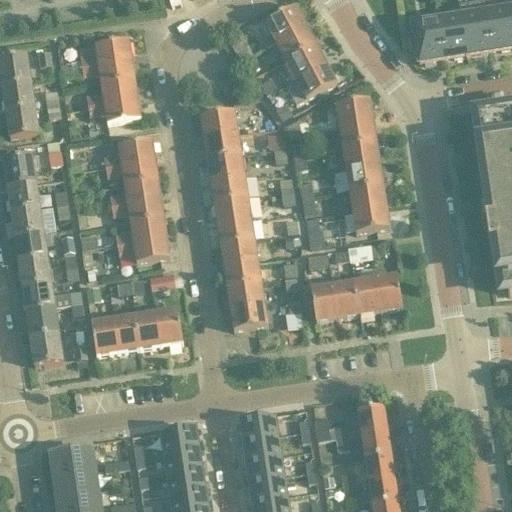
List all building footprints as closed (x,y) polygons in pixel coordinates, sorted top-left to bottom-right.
[(179,0),(169,0),(172,11),(182,9),(179,0)] [(511,32),(508,6),(483,10),(484,18),(485,18),(492,57),(511,53),(511,32)] [(271,39),(262,44),(267,53),(276,48),(276,49),(307,33),(297,13),(287,18),(266,29),(271,39)] [(469,61),(492,57),(485,18),(484,18),(462,21),(468,63),(470,62),(469,61)] [(467,63),(468,63),(462,21),(437,25),(443,65),(467,61),(467,63)] [(420,69),(443,65),(437,25),(413,29),(415,41),(410,42),(413,57),(417,57),(420,69)] [(276,49),(286,68),(317,51),(307,33),(276,49)] [(240,67),(241,67),(253,61),(242,42),(230,48),(240,67)] [(97,61),(81,63),(83,74),(133,67),(130,46),(95,51),(97,61)] [(286,68),(296,86),(326,68),(317,51),(286,68)] [(41,74),(52,72),(53,72),(51,57),(39,59),(41,74)] [(0,65),(0,70),(3,93),(32,89),(28,61),(0,65)] [(240,68),(246,79),(254,75),(248,63),(240,68)] [(100,81),(102,91),(136,87),(133,67),(83,74),(84,83),(100,81)] [(338,89),(326,68),(296,86),(307,106),(338,89)] [(266,101),(268,100),(278,95),(272,84),(260,89),(266,101)] [(87,102),(89,113),(139,105),(136,87),(102,91),(103,100),(87,102)] [(3,93),(7,121),(36,116),(32,89),(3,93)] [(45,99),(47,112),(59,110),(57,97),(45,99)] [(142,125),(139,105),(89,113),(90,123),(106,120),(108,130),(142,125)] [(336,111),(340,133),(374,127),(371,106),(336,111)] [(282,125),(292,120),(287,109),(276,114),(282,125)] [(49,126),(62,124),(59,110),(47,112),(49,126)] [(511,115),(491,119),(482,120),(484,138),(475,140),(485,210),(495,209),(497,224),(488,225),(486,226),(489,250),(491,250),(501,248),(503,263),(493,265),(495,278),(505,277),(509,300),(511,299),(511,115)] [(40,140),(36,116),(7,121),(11,145),(40,140)] [(202,123),(205,144),(240,141),(236,118),(202,123)] [(287,131),(292,145),(302,143),(298,125),(287,131)] [(340,133),(343,156),(378,151),(374,127),(340,133)] [(205,144),(208,168),(243,162),(240,141),(205,144)] [(105,163),(106,173),(98,174),(98,176),(156,166),(153,146),(119,151),(121,161),(105,163)] [(49,173),(62,171),(61,156),(60,156),(59,148),(46,149),(49,173)] [(292,151),(294,164),(306,162),(304,149),(292,151)] [(343,156),(346,177),(381,171),(378,151),(343,156)] [(274,157),(275,170),(288,168),(286,155),(274,157)] [(4,165),(9,195),(37,190),(33,161),(4,165)] [(208,168),(212,189),(246,184),(243,162),(208,168)] [(295,177),(308,176),(306,162),(294,164),(295,177)] [(93,175),(98,174),(106,173),(105,163),(92,165),(93,175)] [(99,185),(108,184),(124,182),(125,191),(159,185),(156,166),(98,176),(99,185)] [(346,177),(350,198),(384,193),(381,171),(346,177)] [(279,185),(281,199),(294,197),(292,183),(279,185)] [(212,189),(214,208),(249,204),(246,184),(212,189)] [(110,203),(112,213),(162,205),(159,185),(125,191),(126,200),(110,203)] [(299,190),(301,204),(314,202),(311,188),(299,190)] [(9,195),(12,219),(41,215),(37,190),(9,195)] [(350,198),(353,218),(387,214),(384,193),(350,198)] [(54,198),(56,212),(67,211),(65,196),(54,198)] [(281,199),(283,212),(296,210),(294,197),(281,199)] [(304,218),(316,216),(314,202),(301,204),(304,218)] [(214,208),(218,231),(252,226),(249,204),(214,208)] [(129,221),(130,229),(165,224),(162,205),(112,213),(113,223),(129,221)] [(58,226),(69,225),(67,211),(56,212),(58,226)] [(356,240),(357,240),(391,235),(387,214),(353,218),(356,240)] [(12,219),(16,243),(44,239),(41,215),(12,219)] [(76,219),(78,231),(88,229),(86,217),(76,219)] [(116,242),(117,251),(168,244),(165,224),(130,229),(132,239),(116,242)] [(318,224),(306,226),(308,239),(320,237),(318,224)] [(218,231),(221,253),(255,247),(252,226),(218,231)] [(287,241),(299,239),(298,226),(286,227),(287,241)] [(16,243),(20,269),(48,265),(46,250),(51,249),(49,238),(44,239),(16,243)] [(286,253),(301,251),(300,240),(285,242),(286,253)] [(80,243),(82,257),(98,254),(96,241),(80,243)] [(67,244),(62,245),(62,248),(64,259),(64,262),(75,260),(73,243),(67,244)] [(136,270),(138,269),(171,264),(168,244),(117,251),(119,262),(135,260),(136,270)] [(221,253),(224,273),(259,269),(255,247),(221,253)] [(371,250),(348,254),(348,255),(350,269),(373,265),(371,252),(371,250)] [(386,261),(384,250),(371,252),(373,263),(386,261)] [(350,267),(348,255),(334,258),(336,269),(350,267)] [(329,272),(327,259),(308,262),(309,275),(329,272)] [(66,275),(77,274),(75,260),(64,262),(66,275)] [(20,269),(24,294),(52,290),(48,265),(20,269)] [(224,273),(228,295),(262,290),(259,269),(224,273)] [(296,269),(284,271),(286,283),(298,281),(296,269)] [(175,292),(173,280),(151,284),(153,295),(175,292)] [(375,285),(382,319),(403,316),(398,281),(375,285)] [(297,284),(285,286),(287,298),(299,296),(297,284)] [(145,297),(143,285),(130,287),(132,299),(145,297)] [(356,288),(362,322),(382,319),(375,285),(356,288)] [(334,291),(339,326),(362,322),(356,288),(334,291)] [(24,294),(27,319),(56,315),(52,290),(24,294)] [(228,295),(231,315),(265,311),(262,290),(228,295)] [(311,294),(317,329),(339,326),(334,291),(311,294)] [(70,298),(72,313),(83,311),(81,297),(70,298)] [(300,305),(287,307),(289,319),(302,318),(300,305)] [(72,313),(75,337),(75,338),(87,336),(83,311),(72,313)] [(234,337),(250,334),(268,331),(265,311),(231,315),(234,337)] [(27,319),(31,345),(60,341),(56,315),(27,319)] [(158,318),(164,352),(184,349),(179,315),(158,318)] [(136,321),(142,356),(164,352),(158,318),(136,321)] [(116,324),(122,359),(142,356),(136,321),(116,324)] [(92,328),(97,362),(122,359),(116,324),(92,328)] [(64,368),(60,341),(31,345),(35,373),(64,368)] [(76,366),(88,365),(86,350),(74,352),(76,366)] [(384,413),(358,417),(360,432),(361,441),(387,437),(384,413)] [(275,421),(240,426),(243,447),(278,442),(275,421)] [(328,422),(314,424),(318,447),(336,444),(348,443),(347,434),(346,430),(330,433),(328,422)] [(309,427),(300,428),(301,438),(310,437),(309,427)] [(196,432),(161,437),(164,458),(200,453),(196,432)] [(310,437),(301,438),(303,449),(311,447),(310,437)] [(387,437),(361,441),(365,463),(391,460),(387,437)] [(278,442),(243,447),(246,468),(281,462),(278,442)] [(336,444),(338,456),(350,455),(348,443),(336,444)] [(85,453),(48,459),(52,481),(89,476),(98,474),(94,452),(85,453)] [(143,452),(134,453),(135,463),(144,462),(143,452)] [(200,453),(164,458),(167,479),(203,474),(200,453)] [(391,460),(365,463),(368,487),(395,484),(391,460)] [(144,462),(135,463),(137,474),(145,473),(144,462)] [(281,462),(246,468),(249,488),(285,483),(281,462)] [(105,470),(105,474),(129,471),(130,471),(129,466),(128,466),(116,468),(105,470)] [(315,467),(306,468),(307,478),(316,477),(315,467)] [(106,479),(130,475),(130,471),(129,471),(105,474),(106,479)] [(89,476),(52,481),(52,486),(55,504),(92,498),(101,497),(98,474),(89,476)] [(203,474),(167,479),(170,500),(206,495),(203,474)] [(316,477),(307,478),(309,489),(317,488),(316,477)] [(341,479),(343,492),(355,490),(353,477),(341,479)] [(147,482),(139,484),(140,494),(149,493),(147,482)] [(285,483),(249,488),(252,509),(288,503),(285,483)] [(395,484),(368,487),(372,511),(398,507),(395,484)] [(345,505),(358,503),(355,490),(343,492),(345,505)] [(208,511),(206,495),(170,500),(172,511),(208,511)] [(92,498),(55,504),(56,511),(103,511),(101,497),(92,498)] [(289,511),(288,503),(252,509),(252,511),(289,511)]
